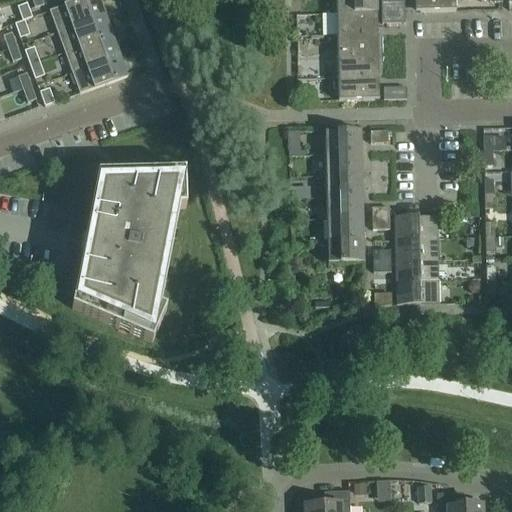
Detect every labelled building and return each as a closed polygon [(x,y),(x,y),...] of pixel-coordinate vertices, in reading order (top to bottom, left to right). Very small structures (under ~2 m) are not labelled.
[(39,0),(30,0),(34,10),(42,7),(39,0)] [(87,0),(75,5),(74,4),(49,13),(56,34),(104,17),(98,0),(87,0)] [(334,0),(335,16),(371,15),(370,0),(334,0)] [(418,0),(419,14),(454,13),(453,0),(418,0)] [(380,4),(380,15),(392,14),(392,3),(380,4)] [(392,3),(392,14),(403,14),(403,3),(392,3)] [(24,22),(31,20),(26,5),(16,9),(22,23),(24,22)] [(311,11),(312,33),(322,33),(322,11),(311,11)] [(392,14),(380,15),(381,26),(392,25),(392,14)] [(403,14),(392,14),(392,25),(404,25),(403,14)] [(336,38),(371,37),(371,15),(335,16),(336,38)] [(64,55),(112,37),(104,17),(56,34),(64,55)] [(29,37),(24,22),(22,23),(14,26),(19,40),(29,37)] [(7,51),(15,48),(10,35),(2,38),(7,51)] [(112,37),(64,55),(71,75),(119,57),(112,37)] [(336,59),(372,58),(371,37),(336,38),(336,59)] [(7,51),(11,64),(19,61),(15,48),(7,51)] [(24,53),(29,67),(38,64),(33,49),(24,53)] [(127,79),(119,57),(71,75),(79,96),(127,79)] [(337,81),(372,80),(372,58),(336,59),(337,81)] [(38,64),(29,67),(34,81),(44,78),(38,64)] [(21,92),(30,89),(25,76),(17,79),(21,92)] [(337,103),(373,102),(372,80),(337,81),(337,103)] [(26,105),(34,102),(30,89),(21,92),(26,105)] [(394,90),(382,90),(382,102),(394,102),(394,90)] [(405,90),(394,90),(394,102),(405,102),(405,90)] [(48,91),(39,94),(44,109),(53,105),(48,91)] [(378,146),(377,133),(368,133),(369,146),(378,146)] [(377,133),(378,146),(386,146),(386,133),(377,133)] [(324,157),(359,156),(359,134),(324,135),(324,157)] [(482,153),(491,153),(491,139),(482,139),(482,153)] [(491,153),(482,153),(482,168),(492,168),(491,153)] [(325,178),(360,178),(359,156),(324,157),(325,178)] [(97,176),(86,235),(87,235),(83,252),(71,311),(74,312),(151,345),(166,311),(159,309),(178,211),(185,210),(184,174),(99,177),(97,176)] [(325,200),(360,199),(360,178),(325,178),(325,200)] [(483,197),(492,197),(492,182),(483,182),(483,197)] [(492,197),(483,197),(483,211),(493,211),(492,197)] [(326,222),(361,221),(360,199),(325,200),(326,222)] [(379,220),(379,210),(370,210),(371,220),(379,220)] [(379,220),(381,220),(388,220),(387,210),(379,210),(379,220)] [(393,242),(436,241),(436,218),(393,220),(393,242)] [(382,232),(381,220),(379,220),(371,220),(371,232),(382,232)] [(326,243),(361,243),(361,221),(326,222),(326,243)] [(484,239),(493,239),(493,225),(484,225),(484,239)] [(493,239),(484,239),(484,254),(494,254),(493,239)] [(393,242),(394,264),(437,263),(436,241),(393,242)] [(465,249),(478,249),(477,241),(465,241),(465,249)] [(327,266),(362,265),(361,243),(326,243),(327,266)] [(372,265),(382,265),(382,253),(371,253),(372,265)] [(437,263),(394,264),(394,286),(437,285),(437,263)] [(382,265),(372,265),(372,275),(389,275),(388,264),(382,265)] [(485,283),(494,283),(494,268),(485,268),(485,283)] [(494,283),(485,283),(485,298),(495,297),(494,283)] [(395,308),(438,307),(437,285),(394,286),(395,308)] [(389,296),(372,296),(372,308),(390,308),(389,296)] [(255,377),(249,355),(241,357),(247,379),(255,377)] [(303,511),(348,511),(348,494),(323,495),(324,507),(304,508),(303,511)] [(445,508),(445,511),(481,511),(481,506),(461,507),(460,496),(436,497),(436,508),(445,508)]
